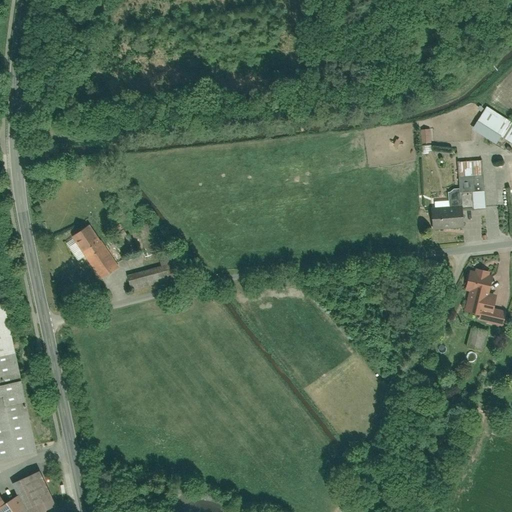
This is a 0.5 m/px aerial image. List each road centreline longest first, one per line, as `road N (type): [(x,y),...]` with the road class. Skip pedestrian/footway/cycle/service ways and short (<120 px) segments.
road 1 (residential): [(43,317),(222,277),(511,242)]
road 2 (tertiary): [(21,0),(10,142),(43,317)]
road 3 (tertiary): [(43,317),(84,511)]
